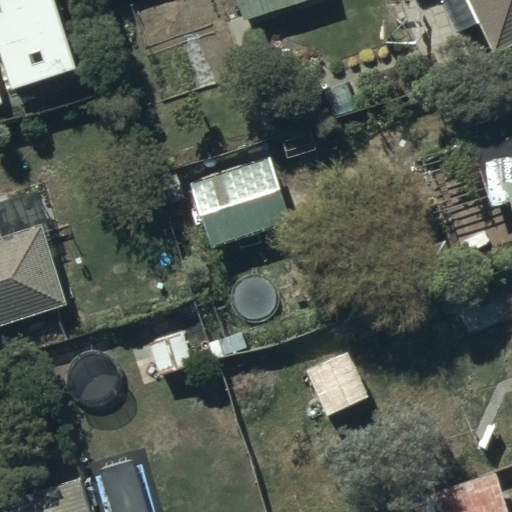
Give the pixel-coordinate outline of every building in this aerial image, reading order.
[(50,0),(0,0),(0,66),(10,96),(75,75),(50,0)] [(233,0),(238,16),(299,0),(233,0)] [(478,25),(491,54),(511,43),(511,0),(458,0),(447,6),(459,33),(478,25)] [(508,202),(511,216),(511,113),(465,128),(491,207),(508,202)] [(188,182),(208,247),(287,223),(267,158),(188,182)] [(0,325),(61,306),(35,226),(0,237),(0,325)] [(511,270),(447,294),(464,339),(511,321),(511,270)] [(304,371),(324,416),(362,399),(343,354),(304,371)] [(412,498),(416,511),(505,511),(495,473),(412,498)] [(0,503),(0,511),(88,511),(78,480),(0,503)]
